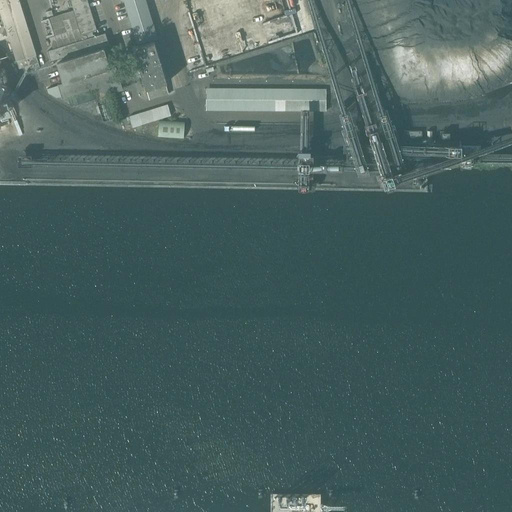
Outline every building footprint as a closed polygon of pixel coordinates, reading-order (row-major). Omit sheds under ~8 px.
[(36,55),(19,0),(0,0),(0,39),(9,37),(16,61),(17,61),(19,68),(24,67),(26,71),(39,67),(36,55)] [(97,35),(96,31),(96,30),(97,30),(91,12),(93,11),(99,31),(106,29),(111,44),(119,42),(106,0),(89,0),(92,8),(90,9),(87,0),(70,0),(81,35),(86,34),(87,38),(47,51),(52,66),(57,64),(63,83),(53,86),(56,97),(61,96),(61,99),(120,80),(116,67),(111,68),(104,49),(109,47),(105,33),(97,35)] [(157,39),(145,0),(123,0),(138,45),(157,39)] [(167,82),(154,40),(133,47),(146,89),(167,82)] [(336,100),(336,89),(201,88),(201,99),(336,100)] [(5,108),(0,91),(0,131),(11,128),(7,112),(14,109),(13,106),(5,108)] [(336,111),(336,100),(201,99),(201,110),(336,111)] [(170,113),(167,103),(141,112),(144,121),(170,113)] [(184,135),(184,121),(160,122),(160,136),(184,135)] [(373,173),(366,152),(367,152),(364,141),(359,142),(358,140),(356,140),(354,141),(352,142),(349,137),(345,136),(343,144),(346,145),(348,150),(349,150),(354,164),(349,166),(349,168),(357,169),(357,174),(363,171),(365,174),(374,175),(374,180),(376,180),(376,172),(374,172),(374,173),(373,173)] [(356,179),(357,174),(357,169),(349,168),(345,168),(345,179),(356,179)]
